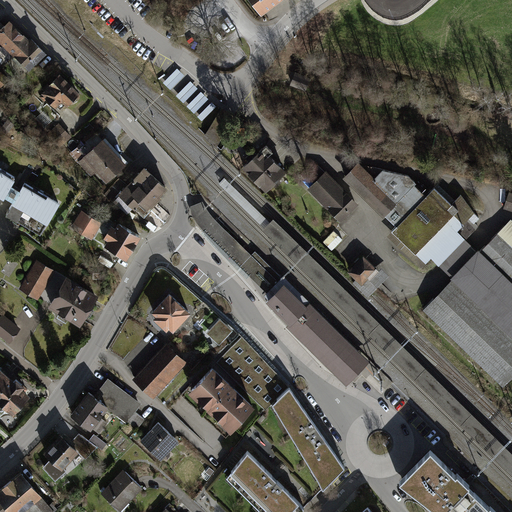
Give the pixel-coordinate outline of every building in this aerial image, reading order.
[(249,0),(261,14),(279,0),(249,0)] [(0,46),(11,57),(27,40),(7,21),(0,28),(0,46)] [(27,40),(11,57),(27,72),(45,54),(28,39),(27,40)] [(311,78),(295,72),(290,85),(306,91),(311,78)] [(60,76),(44,92),(55,104),(61,98),(67,103),(77,93),(60,76)] [(232,120),(219,110),(204,136),(210,142),(216,148),(232,120)] [(72,137),(60,123),(46,135),(58,149),(72,137)] [(126,166),(103,140),(78,162),(91,177),(96,173),(106,184),(126,166)] [(265,191),(285,171),(261,147),(241,167),(265,191)] [(511,376),(511,222),(508,219),(476,252),(470,246),(464,241),(478,227),(474,223),(479,218),(457,197),(453,201),(436,184),(423,197),(411,186),(413,183),(407,176),(356,163),(342,178),(393,227),(388,232),(423,265),(428,260),(443,274),(450,281),(421,312),(500,388),(511,376)] [(0,202),(5,194),(11,197),(17,187),(12,184),(16,178),(0,168),(0,202)] [(158,182),(144,169),(119,197),(135,211),(140,205),(147,212),(150,209),(152,210),(161,200),(159,198),(167,190),(158,182)] [(340,222),(358,204),(326,170),(307,188),(340,222)] [(17,187),(11,197),(16,200),(8,214),(43,234),(62,202),(49,195),(48,197),(25,184),(22,190),(17,187)] [(268,293),(274,287),(256,270),(260,266),(257,263),(249,255),(251,254),(211,214),(206,208),(203,201),(190,206),(190,209),(191,214),(197,223),(199,224),(203,229),(243,268),(268,293)] [(102,223),(81,211),(71,228),(92,241),(102,223)] [(262,229),(511,474),(511,452),(273,218),(262,229)] [(141,239),(118,225),(116,229),(111,227),(103,240),(107,242),(104,248),(127,262),(141,239)] [(342,239),(333,231),(323,242),(332,250),(342,239)] [(283,278),(254,250),(251,254),(249,255),(257,263),(260,266),(256,270),(274,287),(281,280),(283,278)] [(377,268),(363,255),(347,271),(356,279),(362,285),(377,268)] [(37,259),(19,288),(38,299),(56,270),(37,259)] [(362,285),(356,279),(352,283),(368,297),(389,275),(381,268),(379,270),(377,268),(362,285)] [(99,295),(67,275),(48,306),(81,326),(99,295)] [(268,293),(264,297),(288,321),(305,304),(281,280),(274,287),(268,293)] [(189,312),(170,294),(154,311),(159,315),(156,318),(167,328),(170,325),(174,329),(189,312)] [(309,300),(305,304),(365,363),(369,359),(309,300)] [(365,363),(305,304),(288,321),(348,380),(350,378),(365,363)] [(21,328),(2,314),(0,315),(0,335),(10,343),(21,328)] [(233,330),(220,319),(207,333),(220,345),(233,330)] [(348,380),(288,321),(285,325),(345,384),(348,380)] [(291,385),(242,337),(217,362),(266,410),(273,403),(291,385)] [(187,362),(167,343),(133,379),(153,398),(187,362)] [(256,406),(214,367),(190,392),(232,432),(256,406)] [(27,397),(0,373),(0,408),(9,417),(27,397)] [(95,397),(88,392),(70,415),(91,431),(107,409),(126,423),(127,422),(137,430),(145,420),(135,412),(141,404),(108,379),(95,397)] [(291,385),(273,403),(324,486),(345,464),(291,385)] [(179,442),(159,423),(141,441),(162,460),(179,442)] [(98,447),(79,433),(71,443),(80,452),(86,459),(98,447)] [(107,444),(94,434),(90,440),(103,450),(107,444)] [(62,435),(44,453),(50,459),(43,467),(56,481),(66,471),(64,468),(80,452),(71,443),(62,435)] [(443,507),(465,484),(467,482),(455,470),(454,471),(429,446),(413,461),(397,478),(435,507),(439,511),(443,507)] [(300,511),(305,508),(249,451),(227,477),(262,511),(300,511)] [(101,493),(121,511),(143,488),(123,470),(101,493)] [(0,511),(23,511),(28,508),(42,497),(42,496),(21,471),(0,488),(0,511)] [(447,511),(497,511),(489,504),(487,506),(465,484),(443,507),(447,511)] [(49,505),(42,497),(28,508),(30,511),(55,511),(54,511),(57,509),(52,503),(49,505)]
